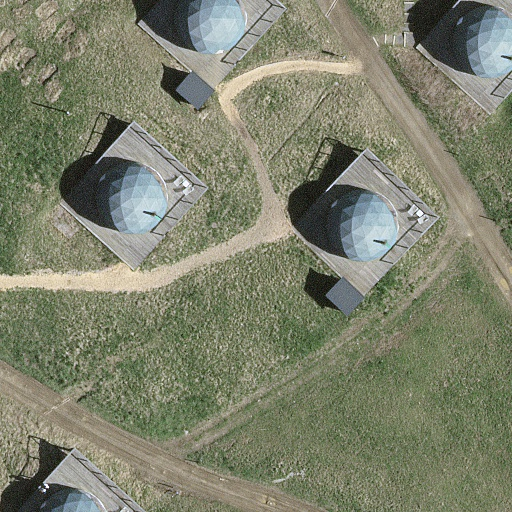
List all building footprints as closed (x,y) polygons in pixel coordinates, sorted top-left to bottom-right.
[(175,0),(174,2),(172,7),(170,18),(171,22),(172,28),(173,32),(175,36),(179,42),(180,44),(182,45),(187,50),(193,53),(196,54),(200,55),(207,56),(211,56),(214,56),(219,55),(224,53),(227,51),(233,47),(236,44),(240,39),(243,33),(245,28),(246,25),(246,22),(246,17),(245,10),(244,7),(243,2),(241,0),(175,0)] [(465,18),(461,21),(458,25),(455,31),(452,37),(451,47),(451,51),(452,57),(453,62),(455,66),(459,71),(461,73),(462,74),(467,79),(473,82),(476,83),(480,84),(487,85),(491,85),(494,85),(499,84),(504,82),(508,80),(511,77),(511,17),(506,14),(501,12),(495,10),(490,10),(484,10),(478,11),(473,13),(468,15),(465,18)] [(107,170),(103,173),(100,177),(97,182),(94,188),(93,199),(93,203),(94,209),(96,213),(97,217),(101,223),(103,225),(104,226),(109,231),(115,233),(118,235),(122,236),(129,237),(134,237),(136,237),(141,236),(146,234),(150,232),(156,228),(159,225),(163,219),(166,214),(167,209),(168,206),(169,202),(169,198),(168,191),(167,188),(165,183),(163,179),(161,176),(158,173),(154,169),(148,166),(143,163),(137,162),(133,161),(126,162),(120,163),(115,165),(110,167),(107,170)] [(338,198),(335,202),(332,205),(328,211),(326,217),(324,228),(324,231),(325,237),(327,242),(329,246),(332,251),(334,253),(335,255),(341,259),(346,262),(349,263),(354,265),(360,266),(365,266),(368,265),(373,264),(377,262),(381,261),(387,256),(390,253),(394,248),(397,243),(399,238),(400,234),(400,231),(400,226),(399,220),(398,216),(396,211),(394,207),(392,204),(390,202),(385,198),(380,194),(374,192),(368,190),(364,190),(357,190),(352,191),(346,193),(342,196),(338,198)] [(46,496),(42,499),(39,503),(35,509),(34,511),(104,511),(104,509),(101,505),(99,502),(97,500),(93,495),(87,492),(82,490),(76,488),(71,488),(65,488),(59,489),(53,491),(49,493),(46,496)]
